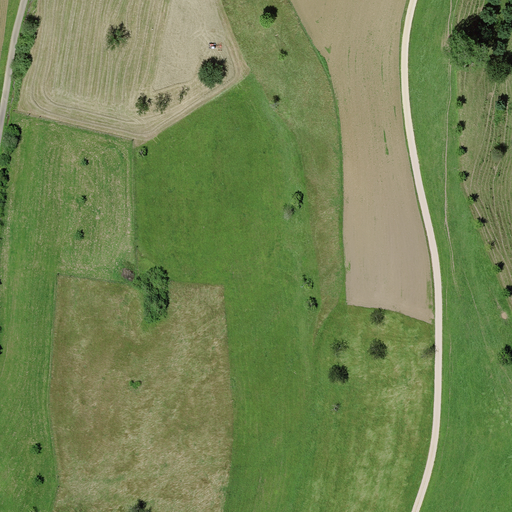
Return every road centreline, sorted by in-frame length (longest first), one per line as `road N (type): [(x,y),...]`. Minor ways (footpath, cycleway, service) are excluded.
road 1 (track): [(417,511),(436,448),(439,347),(437,270),(401,64),(410,0)]
road 2 (track): [(0,131),(24,0)]
